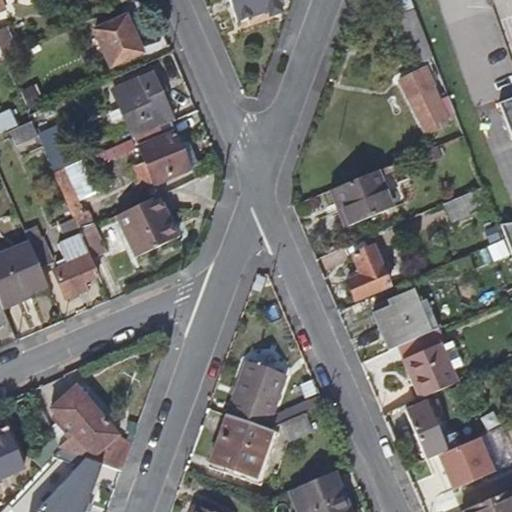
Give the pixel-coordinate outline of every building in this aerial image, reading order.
[(241,20),(281,3),(279,0),(228,0),(237,22),(241,20)] [(430,65),(427,59),(403,4),(401,2),(400,0),(394,0),(400,12),(398,13),(399,17),(397,17),(418,71),(397,82),(422,138),(435,133),(449,124),(446,121),(450,118),(435,87),(437,86),(428,66),(430,65)] [(286,15),(281,3),(241,20),(246,32),(286,15)] [(126,18),(97,31),(110,65),(140,52),(126,18)] [(0,44),(6,58),(16,53),(13,46),(8,31),(0,33),(0,44)] [(25,42),(13,46),(16,53),(28,48),(25,42)] [(169,121),(173,119),(154,75),(136,83),(136,85),(114,94),(128,128),(132,128),(135,136),(169,121)] [(511,98),(498,104),(511,139),(511,223),(500,226),(511,255),(511,98)] [(0,132),(15,126),(8,112),(0,116),(0,132)] [(189,168),(169,121),(135,136),(146,163),(154,183),(189,168)] [(37,138),(30,122),(8,132),(15,148),(37,138)] [(50,160),(48,162),(53,173),(72,164),(55,125),(38,133),(50,160)] [(46,157),(42,149),(32,153),(36,162),(46,157)] [(72,164),(53,173),(73,220),(78,231),(89,227),(76,199),(70,184),(83,179),(76,163),(72,164)] [(142,189),(154,183),(146,163),(133,169),(142,189)] [(378,173),(332,192),(338,207),(342,205),(351,228),(394,210),(378,173)] [(70,184),(76,199),(89,193),(83,179),(70,184)] [(484,188),(448,204),(456,222),(492,206),(484,188)] [(177,240),(159,197),(117,217),(134,260),(177,240)] [(66,236),(78,231),(73,220),(60,225),(66,236)] [(80,234),(82,239),(92,261),(106,255),(94,228),(80,234)] [(77,287),(99,278),(92,261),(82,239),(62,248),(69,268),(56,274),(66,300),(81,293),(77,287)] [(29,246),(40,271),(52,266),(42,241),(29,246)] [(0,302),(1,305),(47,285),(40,271),(29,246),(0,257),(0,302)] [(354,257),(362,276),(348,283),(355,300),(390,285),(374,248),(354,257)] [(374,312),(391,350),(400,346),(418,339),(435,331),(422,302),(416,288),(389,300),(392,304),(374,312)] [(429,299),(422,302),(435,331),(440,329),(442,328),(429,299)] [(0,328),(9,324),(1,305),(0,302),(0,328)] [(447,346),(457,370),(466,365),(455,341),(446,344),(447,346)] [(407,363),(423,399),(463,383),(457,370),(447,346),(407,363)] [(249,363),(229,418),(269,433),(275,416),(289,378),(249,363)] [(126,459),(132,443),(118,437),(76,389),(51,410),(73,436),(92,458),(91,461),(121,473),(126,459)] [(275,416),(269,433),(282,427),(308,415),(326,406),(321,396),(275,416)] [(406,412),(428,460),(449,451),(444,439),(428,403),(406,412)] [(316,432),(308,415),(282,427),(291,444),(316,432)] [(269,433),(229,418),(213,463),(257,479),(273,434),(269,433)] [(0,481),(25,471),(8,432),(0,435),(0,481)] [(444,439),(449,451),(465,444),(460,433),(444,439)] [(59,449),(91,461),(92,458),(73,436),(59,449)] [(36,473),(59,449),(54,442),(30,467),(36,473)] [(472,485),(459,454),(443,460),(457,492),(472,485)] [(350,511),(335,474),(291,493),(298,511),(350,511)] [(511,511),(511,490),(464,511),(511,511)]
